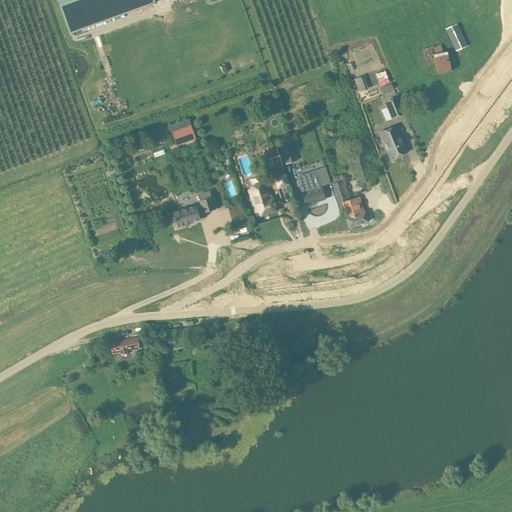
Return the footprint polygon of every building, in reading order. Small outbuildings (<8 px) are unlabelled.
[(152,0),(57,0),(69,33),(153,3),(152,0)] [(456,24),(446,30),(456,51),(466,46),(456,24)] [(441,46),(423,50),(425,60),(434,58),(437,74),(451,72),(447,52),(443,53),(441,46)] [(368,90),(363,76),(354,79),(359,93),(368,90)] [(405,114),(397,96),(384,102),(386,108),(381,110),(386,121),(391,119),(391,120),(405,114)] [(275,113),(272,100),(265,102),(269,115),(275,113)] [(190,126),(172,133),(176,146),(195,139),(190,126)] [(379,133),(391,159),(406,153),(395,126),(379,133)] [(297,160),(292,145),(279,149),(285,165),(297,160)] [(277,148),(262,153),(265,161),(271,159),(274,168),(282,165),(277,148)] [(360,157),(351,159),(360,185),(368,182),(360,157)] [(273,190),(277,189),(277,190),(290,186),(285,174),(284,174),(283,170),(276,172),(275,167),(268,170),(273,190)] [(331,179),(332,184),(332,185),(338,205),(342,204),(347,218),(346,218),(349,228),(367,222),(364,212),(359,197),(350,199),(344,180),(342,175),(331,179)] [(250,188),(249,191),(257,217),(276,210),(272,197),(269,198),(266,185),(262,184),(261,182),(250,186),(250,188)] [(300,187),(305,205),(324,199),(320,187),(319,187),(318,183),(309,186),(309,184),(300,187)] [(174,221),(176,227),(192,223),(192,222),(199,219),(197,213),(202,211),(202,213),(215,210),(211,197),(199,201),(200,205),(195,206),(172,213),(174,219),(173,219),(174,221)] [(223,226),(207,230),(215,264),(232,260),(223,226)] [(247,228),(234,229),(236,256),(248,255),(247,228)] [(197,240),(189,242),(188,236),(182,237),(183,241),(184,240),(189,257),(201,254),(197,240)] [(181,335),(164,337),(165,347),(182,345),(181,335)] [(109,342),(111,354),(119,353),(120,354),(127,353),(127,351),(128,351),(130,358),(135,356),(134,350),(139,349),(137,337),(118,341),(118,340),(109,342)]
